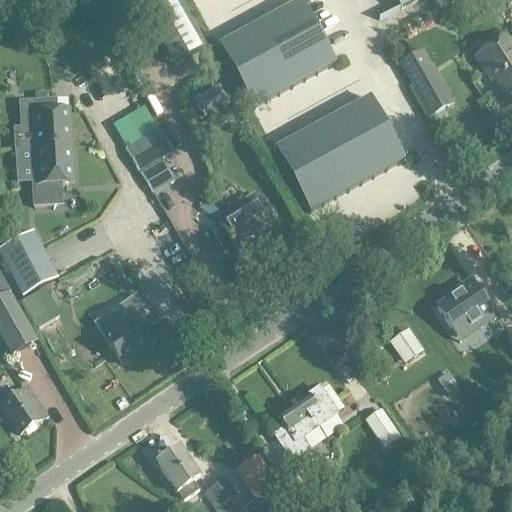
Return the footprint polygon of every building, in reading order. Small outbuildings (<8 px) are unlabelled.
[(150,13),(171,2),(170,0),(113,0),(117,10),(134,3),(137,2),(141,3),(150,13)] [(394,0),(400,11),(422,0),(433,0),(439,10),(458,0),(394,0)] [(201,52),(174,1),(171,3),(150,14),(145,17),(173,68),(201,52)] [(253,112),(336,67),(301,3),(219,48),(253,112)] [(511,44),(508,39),(478,58),(489,75),(492,73),(507,96),(511,93),(511,44)] [(416,96),(440,83),(423,53),(399,66),(416,96)] [(215,88),(192,100),(203,119),(225,107),(215,88)] [(310,215),(407,162),(372,99),(275,152),(310,215)] [(30,115),(32,152),(71,149),(69,112),(56,113),(56,102),(30,103),(30,115)] [(138,175),(160,162),(173,154),(160,132),(157,134),(126,152),(125,152),(138,175)] [(73,186),(71,149),(32,152),(32,154),(34,183),(34,185),(31,186),(32,209),(62,208),(60,187),(73,186)] [(163,163),(140,176),(152,197),(174,183),(163,163)] [(218,219),(217,223),(219,226),(218,227),(224,236),(219,239),(226,249),(231,246),(237,255),(238,255),(240,257),(244,258),(255,251),(255,247),(251,240),(259,235),(262,239),(277,229),(258,201),(231,219),(229,215),(224,215),(218,219)] [(206,220),(191,228),(203,248),(218,239),(206,220)] [(32,236),(0,253),(0,256),(22,298),(56,280),(32,236)] [(511,306),(489,268),(470,279),(498,325),(497,325),(511,349),(511,306)] [(0,278),(0,338),(10,357),(36,343),(0,278)] [(428,287),(419,294),(426,301),(434,295),(428,287)] [(454,341),(489,317),(470,289),(435,313),(454,341)] [(45,291),(21,304),(37,330),(60,318),(45,291)] [(135,299),(95,326),(107,343),(106,344),(121,366),(149,347),(156,342),(145,327),(138,332),(129,319),(143,310),(135,299)] [(421,354),(407,334),(392,344),(406,365),(421,354)] [(457,390),(448,377),(438,383),(447,397),(457,390)] [(277,419),(287,434),(276,442),(297,474),(314,463),(314,458),(303,440),(337,417),(336,417),(344,412),(327,387),(320,392),(319,391),(277,419)] [(27,392),(10,403),(1,410),(19,437),(45,420),(27,392)] [(379,415),(365,423),(379,444),(392,436),(379,415)] [(199,493),(193,484),(199,481),(179,452),(157,466),(177,496),(183,504),(199,493)] [(258,459),(236,473),(257,505),(279,490),(258,459)] [(226,481),(203,496),(213,511),(232,511),(235,511),(230,504),(237,499),(226,481)] [(330,511),(320,496),(302,508),(304,511),(330,511)]
